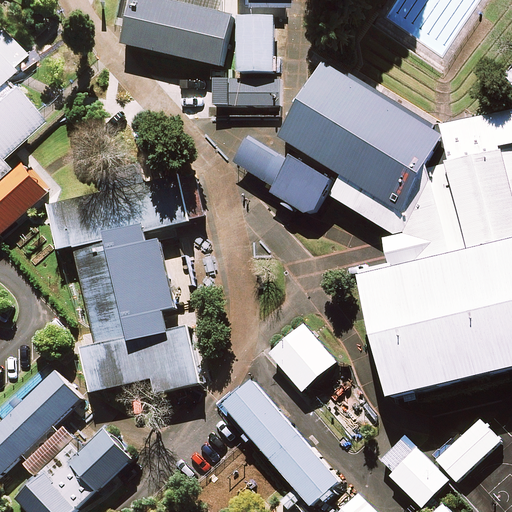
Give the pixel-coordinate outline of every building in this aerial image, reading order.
[(230,4),(214,0),(127,0),(119,35),(216,59),(230,4)] [(278,4),(240,3),(238,62),(277,63),(278,4)] [(0,127),(20,110),(0,86),(0,51),(16,37),(0,18),(0,127)] [(443,123),(326,47),(278,121),(396,196),(443,123)] [(511,97),(446,111),(453,144),(511,130),(511,97)] [(511,225),(511,211),(497,144),(445,155),(463,236),(511,225)] [(332,171),(291,145),(272,175),(312,201),(332,171)] [(0,216),(50,173),(27,146),(0,168),(0,216)] [(180,162),(47,193),(58,240),(76,235),(99,331),(81,335),(92,381),(199,355),(189,312),(137,324),(114,228),(192,210),(180,162)] [(511,235),(359,269),(387,394),(511,366),(511,235)] [(340,347),(305,306),(270,336),(305,377),(340,347)] [(0,465),(81,388),(54,360),(0,412),(0,465)] [(347,464),(259,362),(224,392),(312,494),(347,464)] [(135,444),(108,416),(73,450),(101,478),(135,444)] [(447,468),(419,436),(393,458),(421,491),(447,468)] [(57,511),(78,493),(44,459),(19,483),(46,511),(57,511)] [(387,511),(359,479),(329,504),(335,511),(387,511)]
